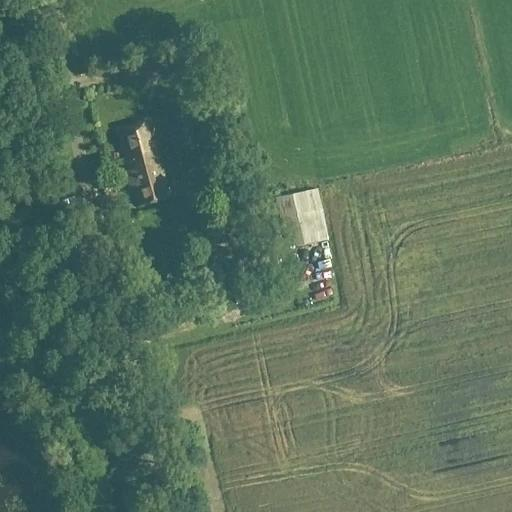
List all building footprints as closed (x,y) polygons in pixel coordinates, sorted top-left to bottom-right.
[(197,51),(175,56),(179,77),(201,72),(197,51)] [(163,118),(172,154),(196,148),(187,112),(163,118)] [(128,172),(124,173),(129,193),(133,192),(137,208),(168,200),(149,124),(117,132),(128,172)] [(243,258),(248,278),(265,274),(260,254),(243,258)] [(220,255),(193,262),(201,293),(228,287),(220,255)]
